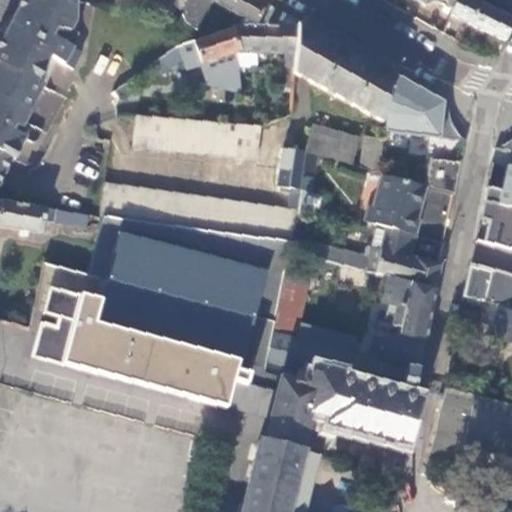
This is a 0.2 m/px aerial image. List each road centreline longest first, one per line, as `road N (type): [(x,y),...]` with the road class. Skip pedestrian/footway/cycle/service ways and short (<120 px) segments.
road 1 (residential): [(497,84),(437,381)]
road 2 (residential): [(497,84),(435,62),(315,0)]
road 3 (unknown): [(0,178),(31,192),(49,186),(107,57)]
